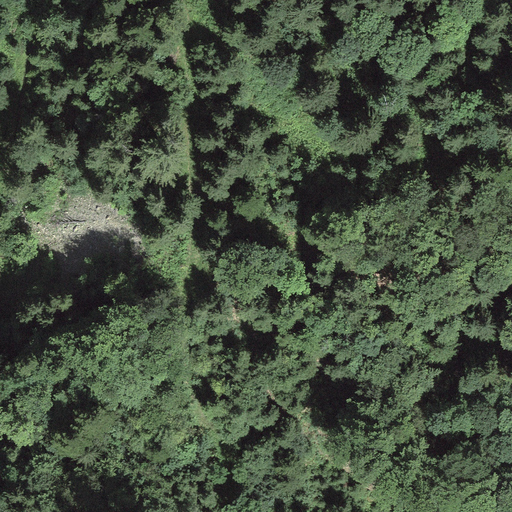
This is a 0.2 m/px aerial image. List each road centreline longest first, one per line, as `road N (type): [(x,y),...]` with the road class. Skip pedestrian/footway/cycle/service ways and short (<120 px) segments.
road 1 (track): [(222,511),(226,447),(201,392),(197,356),(186,0)]
road 2 (track): [(40,0),(5,197)]
